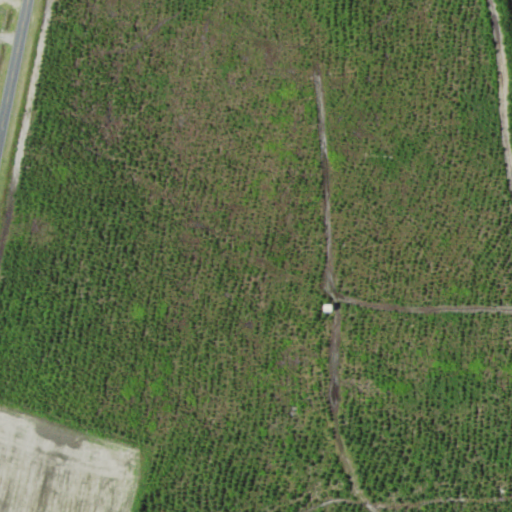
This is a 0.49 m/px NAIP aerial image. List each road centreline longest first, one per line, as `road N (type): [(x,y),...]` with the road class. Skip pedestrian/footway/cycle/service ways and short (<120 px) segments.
road 1 (track): [(129,511),(146,449),(0,408),(53,0)]
road 2 (track): [(511,309),(346,300),(330,281),(318,76)]
road 3 (track): [(346,300),(331,353),(337,423),(374,511)]
road 4 (track): [(511,495),(368,506),(324,500),(296,511)]
road 5 (track): [(511,152),(489,0)]
road 6 (residential): [(0,134),(27,0)]
